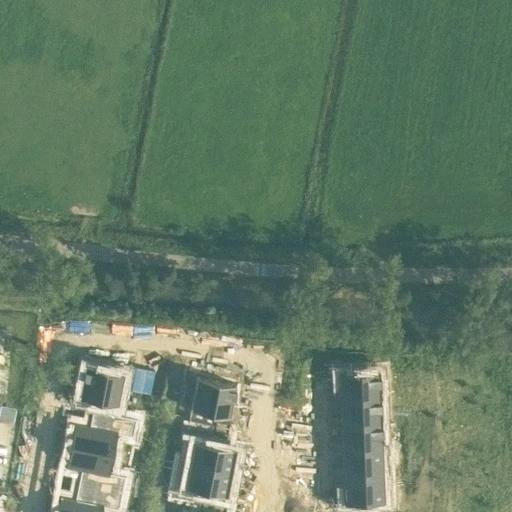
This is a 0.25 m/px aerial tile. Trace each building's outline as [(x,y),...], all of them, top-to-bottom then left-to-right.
[(84,363),(78,395),(94,398),(91,410),(114,414),(114,413),(122,370),(84,363)] [(338,390),(326,390),(326,399),(338,398),(379,396),(378,369),(337,370),(338,390)] [(196,375),(187,419),(210,423),(213,411),(229,414),(235,383),(196,375)] [(339,415),(326,416),(327,424),(339,423),(380,422),(379,396),(338,398),(339,415)] [(72,421),(68,443),(112,452),(116,432),(132,435),(135,417),(114,413),(114,414),(91,410),(88,424),(72,421)] [(340,440),(327,441),(328,449),(340,448),(381,447),(381,446),(380,422),(339,423),(340,440)] [(186,424),(183,438),(188,439),(184,460),(184,461),(231,470),(235,447),(209,442),(211,429),(186,424)] [(68,443),(64,465),(80,468),(77,483),(121,491),(124,475),(108,472),(112,452),(68,443)] [(341,465),(328,466),(329,474),(386,472),(385,445),(381,446),(381,447),(340,448),(341,465)] [(179,459),(172,496),(198,501),(200,489),(226,494),(231,470),(184,461),(184,460),(179,459)] [(386,472),(329,474),(329,482),(342,481),(342,501),(388,499),(386,472)] [(58,494),(54,511),(100,511),(102,505),(118,508),(121,491),(77,483),(74,497),(58,494)]
